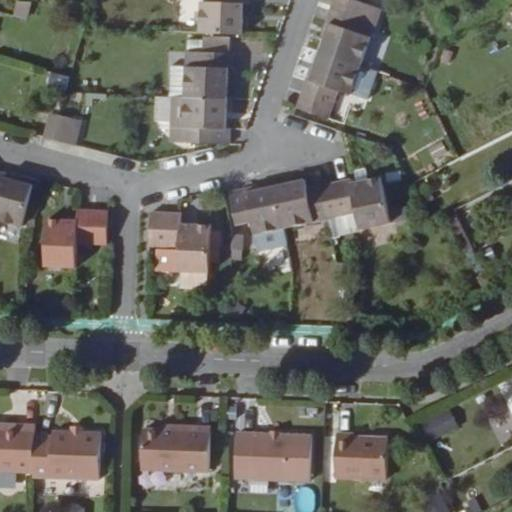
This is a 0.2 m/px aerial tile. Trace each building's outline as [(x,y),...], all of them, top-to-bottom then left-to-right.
[(32,15),(35,0),(19,0),(16,11),(32,15)] [(248,0),(214,0),(215,2),(202,2),(201,32),(242,33),(243,4),(249,4),(248,0)] [(373,5),(358,0),(334,0),(327,21),(332,23),(323,51),(362,63),(370,36),(363,33),(373,5)] [(200,53),(227,53),(227,38),(201,37),(200,53)] [(309,77),(299,107),(335,119),(345,91),(351,93),(362,63),(323,51),(314,78),(309,77)] [(184,96),(226,97),(226,68),(232,68),(232,53),(227,53),(200,53),(185,52),(185,65),(184,96)] [(170,65),(169,95),(173,95),(184,96),(185,65),(170,65)] [(184,142),(229,144),(229,128),(225,127),(226,97),(184,96),(173,95),(172,125),(184,126),(184,142)] [(55,111),(49,134),(59,137),(65,114),(55,111)] [(65,114),(59,137),(79,142),(85,119),(65,114)] [(172,141),(184,142),(184,126),(172,125),(172,141)] [(0,170),(0,218),(24,225),(34,184),(5,175),(6,172),(0,170)] [(321,186),(328,218),(358,212),(361,226),(391,220),(386,200),(384,190),(381,174),(321,186)] [(276,186),(285,228),(328,218),(321,186),(307,189),(305,180),(276,186)] [(255,234),(285,228),(276,186),(247,192),(246,189),(232,192),(239,225),(253,222),(255,234)] [(395,188),(384,190),(386,200),(397,198),(395,188)] [(78,241),(109,243),(110,210),(79,208),(78,219),(49,218),(47,264),(78,266),(78,241)] [(152,212),(151,244),(182,246),(181,272),(211,273),(214,225),(183,224),(183,213),(152,212)] [(285,228),(255,234),(259,250),(288,244),(285,228)] [(243,231),(233,230),(233,240),(243,241),(243,231)] [(427,441),(457,427),(449,409),(419,423),(427,441)] [(162,430),(212,432),(212,425),(163,423),(162,430)] [(0,473),(34,475),(36,437),(36,427),(7,425),(6,429),(0,429),(0,473)] [(211,472),(212,432),(162,430),(144,429),(142,469),(211,472)] [(34,475),(34,478),(101,481),(102,434),(54,432),(54,438),(36,437),(34,475)] [(313,436),(240,434),(238,481),(312,484),(313,436)] [(356,438),(338,437),(336,477),(387,478),(389,439),(356,438)] [(166,472),(166,489),(207,490),(208,473),(166,472)] [(299,489),(298,511),(311,511),(311,489),(299,489)] [(421,500),(426,511),(450,511),(441,491),(421,500)]
